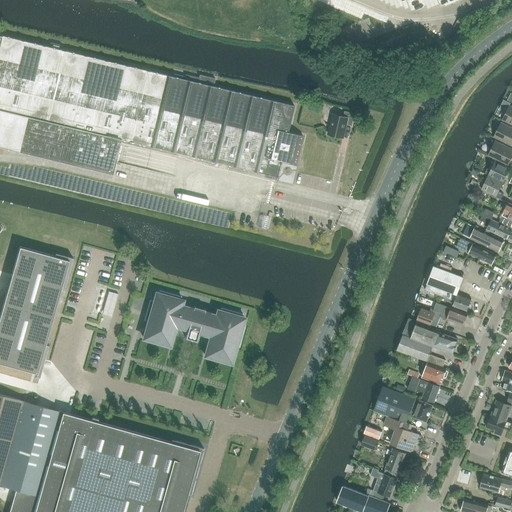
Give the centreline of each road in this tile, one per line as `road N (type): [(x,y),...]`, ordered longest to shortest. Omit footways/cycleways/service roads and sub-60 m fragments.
road 1 (tertiary): [(252,511),(419,121),(452,78),(511,27)]
road 2 (residential): [(415,505),(511,287)]
road 3 (residential): [(434,511),(511,338)]
